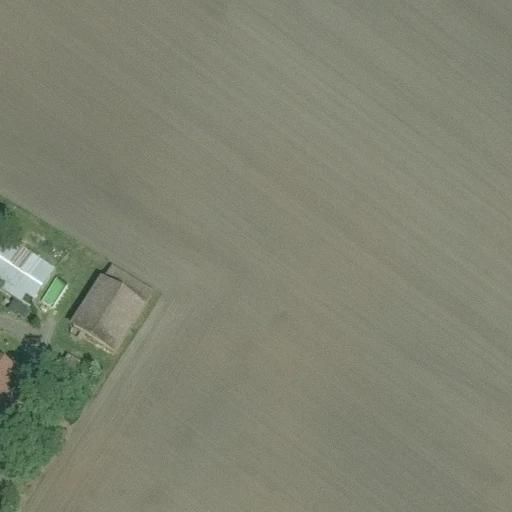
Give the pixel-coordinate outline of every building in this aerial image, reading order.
[(55,271),(8,241),(0,254),(0,289),(31,309),(55,271)] [(151,298),(111,273),(74,331),(115,356),(151,298)] [(53,310),(65,289),(54,283),(43,304),(53,310)] [(77,387),(85,363),(64,356),(56,380),(77,387)] [(0,365),(0,422),(26,383),(0,365)]
